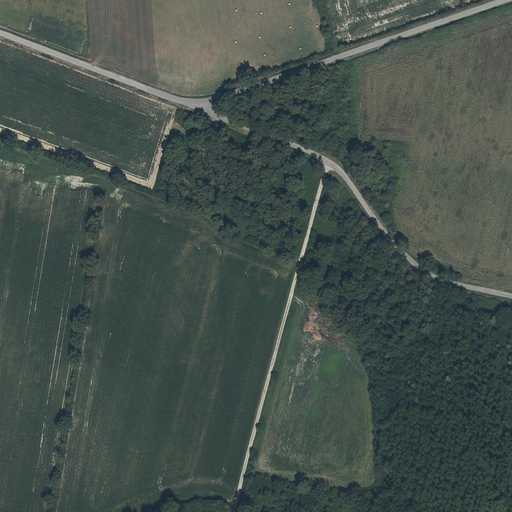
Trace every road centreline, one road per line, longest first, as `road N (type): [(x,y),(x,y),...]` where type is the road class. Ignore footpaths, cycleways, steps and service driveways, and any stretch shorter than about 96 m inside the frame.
road 1 (unclassified): [(511,296),(423,272),(335,168),(196,102)]
road 2 (track): [(232,511),(324,173),(335,168)]
road 3 (unclassified): [(196,102),(503,0)]
road 4 (unclassified): [(196,102),(0,31)]
